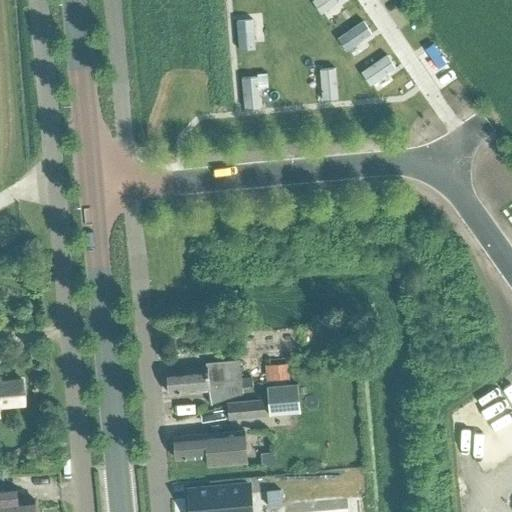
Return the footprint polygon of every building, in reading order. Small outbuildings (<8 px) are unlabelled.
[(182,0),(180,0),(146,3),(148,27),(185,23),(182,0)] [(218,12),(206,13),(207,21),(219,20),(218,12)] [(314,22),(306,23),(307,35),(315,34),(314,22)] [(306,23),(298,23),(299,35),(307,35),(306,23)] [(269,26),(261,27),(262,39),(270,38),(269,26)] [(261,27),(253,28),(254,40),(262,39),(261,27)] [(220,35),(208,36),(209,44),(221,43),(220,35)] [(186,38),(149,42),(152,65),(188,62),(186,38)] [(333,58),(310,60),(313,97),(337,95),(334,68),(333,58)] [(310,60),(287,63),(291,99),(313,97),(310,60)] [(188,62),(152,65),(154,88),(190,85),(188,62)] [(287,63),(264,65),(268,101),(291,99),(287,63)] [(264,65),(241,67),(242,78),(244,104),(268,101),(264,65)] [(224,74),(212,75),(213,83),(225,82),(224,74)] [(225,82),(213,83),(213,91),(225,90),(225,82)] [(190,85),(154,88),(156,112),(193,108),(190,85)] [(447,239),(442,233),(437,238),(441,244),(447,239)] [(337,321),(322,324),(324,337),(339,334),(337,321)] [(206,360),(206,364),(167,368),(169,391),(208,387),(210,401),(242,390),(242,384),(252,383),(251,374),(241,375),(239,356),(206,360)] [(288,378),(287,363),(264,364),(265,380),(288,378)] [(0,403),(22,401),(20,379),(0,380),(0,403)] [(264,388),(266,416),(297,413),(295,385),(264,388)] [(228,417),(263,414),(262,398),(227,402),(228,417)] [(244,428),(229,429),(173,435),(175,456),(204,454),(205,467),(246,464),(244,428)] [(1,486),(0,485),(0,511),(32,511),(32,497),(18,498),(17,484),(1,486)] [(251,511),(251,508),(249,484),(195,489),(189,490),(190,497),(190,511),(251,511)]
